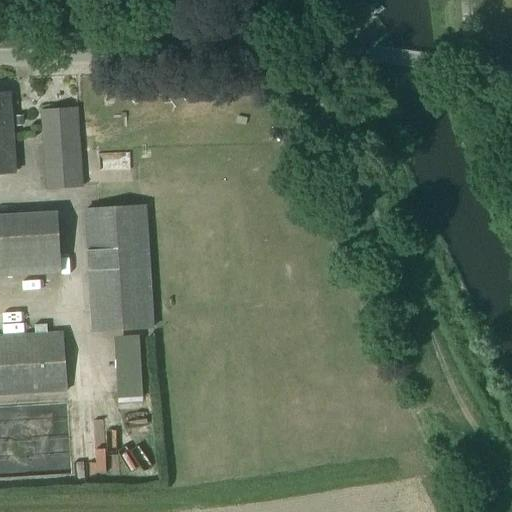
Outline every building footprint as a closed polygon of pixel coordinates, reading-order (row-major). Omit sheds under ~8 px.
[(0,175),(15,174),(9,93),(0,93),(0,175)] [(47,190),(82,187),(76,123),(41,126),(47,190)] [(118,166),(118,149),(89,149),(90,167),(118,166)] [(91,332),(151,328),(152,328),(144,206),(84,210),(91,332)] [(55,213),(0,216),(0,275),(58,273),(55,213)] [(33,333),(0,335),(0,396),(67,392),(62,332),(46,333),(45,324),(33,325),(33,333)]
